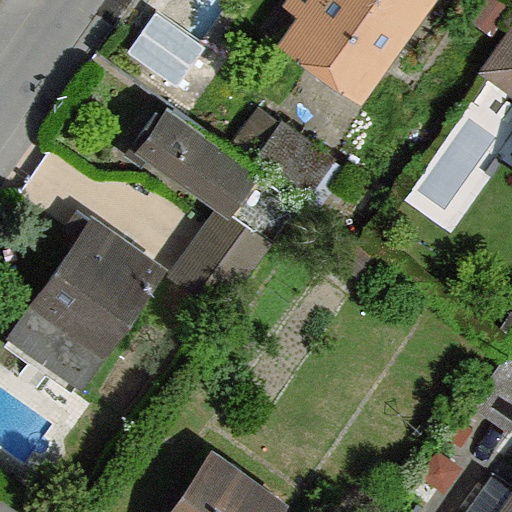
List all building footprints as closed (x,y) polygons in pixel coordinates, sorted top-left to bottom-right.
[(310,0),(281,39),(367,102),(441,0),(310,0)] [(511,25),(479,73),(511,95),(511,25)] [(175,113),(140,163),(219,216),(171,287),(230,328),(343,163),(290,127),(260,170),(175,113)] [(154,263),(80,212),(18,303),(93,356),(154,263)] [(207,448),(163,511),(274,511),(283,499),(207,448)] [(511,511),(511,495),(499,511),(511,511)]
